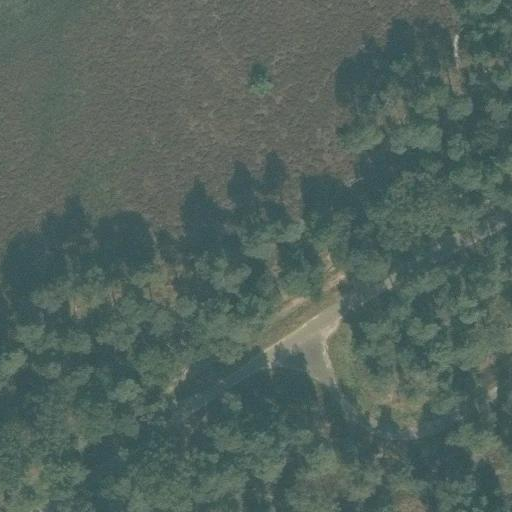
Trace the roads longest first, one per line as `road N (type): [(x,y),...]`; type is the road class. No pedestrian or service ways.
road 1 (unclassified): [(511,380),(424,431),(387,432),(363,423),(294,336)]
road 2 (unclassified): [(511,210),(294,336)]
road 3 (track): [(192,406),(83,480)]
road 4 (unclassified): [(294,336),(192,406)]
